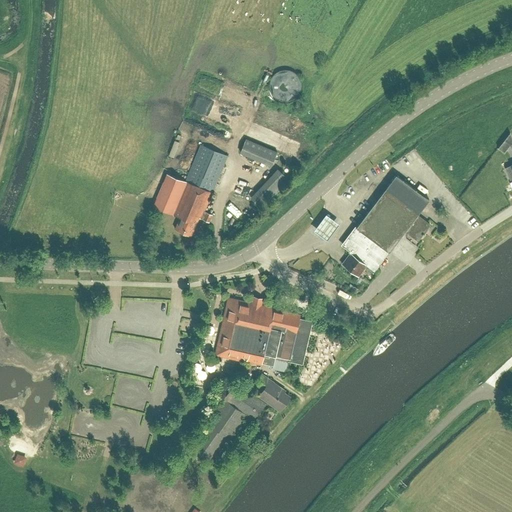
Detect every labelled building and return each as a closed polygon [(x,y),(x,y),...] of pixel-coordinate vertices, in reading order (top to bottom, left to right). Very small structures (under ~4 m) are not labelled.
[(298,96),(300,94),(301,91),(302,88),(302,85),(301,82),(300,79),(299,76),(297,74),(294,72),(291,70),(288,69),(285,69),(282,70),(279,71),(276,72),(274,74),(272,77),(270,80),(270,83),(269,86),(270,89),(270,91),(272,94),(274,97),(276,99),(278,100),(281,101),(284,102),(287,102),(290,101),(293,100),(296,98),(298,96)] [(272,165),(277,152),(246,139),(240,152),(272,165)] [(201,144),(185,182),(166,173),(153,206),(172,214),(179,217),(174,229),(191,236),(198,217),(202,219),(213,192),(228,156),(201,144)] [(289,179),(279,169),(251,198),(261,208),(289,179)] [(419,212),(429,199),(396,174),(394,178),(386,188),(406,202),(419,212)] [(386,228),(395,215),(406,202),(386,188),(366,214),(386,228)] [(395,215),(409,226),(405,231),(418,241),(431,224),(417,214),(419,212),(406,202),(395,215)] [(206,211),(203,219),(209,222),(212,214),(206,211)] [(386,228),(366,214),(362,220),(381,235),(386,228)] [(405,231),(409,226),(395,215),(386,228),(381,235),(362,220),(356,227),(355,226),(352,230),(369,243),(372,239),(376,241),(375,243),(374,242),(365,253),(380,265),(405,231)] [(325,216),(313,232),(326,242),(338,225),(325,216)] [(372,239),(369,243),(352,230),(341,245),(349,251),(347,252),(349,253),(341,264),(359,277),(366,266),(374,272),(380,265),(365,253),(374,242),(375,243),(376,241),(372,239)] [(241,358),(273,365),(275,355),(289,358),(289,360),(290,360),(302,363),(312,321),(299,318),(300,315),(274,309),(274,310),(260,307),(262,301),(253,300),(252,304),(229,298),(215,356),(236,361),(239,362),(241,358)] [(288,372),(290,360),(289,360),(289,358),(275,355),(273,365),(272,368),(288,372)] [(254,383),(263,389),(259,395),(280,410),(289,396),(283,392),(285,390),(273,382),(274,381),(261,373),(254,383)] [(267,404),(235,382),(223,400),(190,446),(211,461),(228,438),(229,439),(247,415),(255,421),(267,404)] [(297,402),(292,408),(297,412),(302,406),(297,402)] [(24,459),(16,455),(13,464),(21,467),(24,459)] [(205,481),(211,474),(207,470),(201,477),(205,481)]
